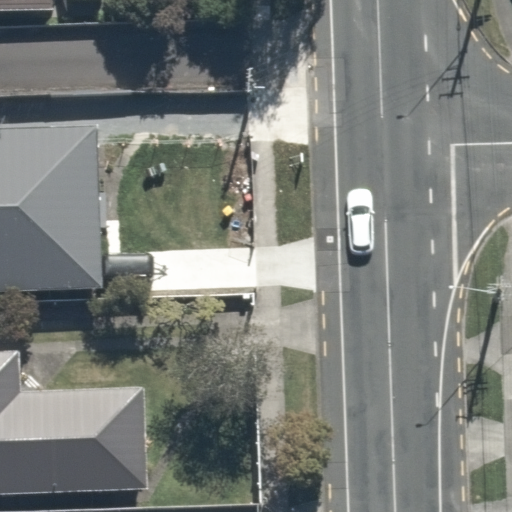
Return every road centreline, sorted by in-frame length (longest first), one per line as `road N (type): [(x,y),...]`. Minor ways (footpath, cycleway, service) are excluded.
road 1 (tertiary): [(388,149),(398,511)]
road 2 (tertiary): [(377,0),(388,149)]
road 3 (residential): [(388,149),(511,144)]
